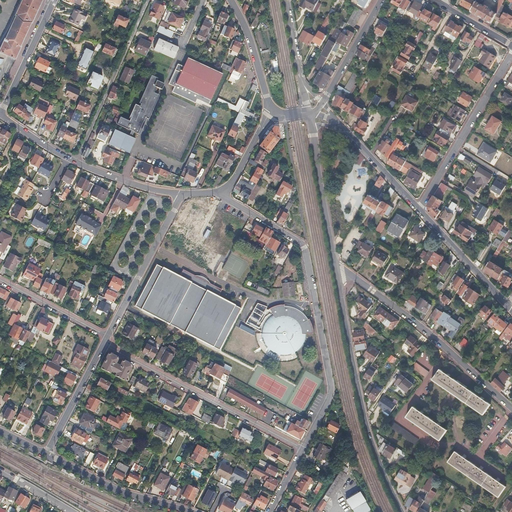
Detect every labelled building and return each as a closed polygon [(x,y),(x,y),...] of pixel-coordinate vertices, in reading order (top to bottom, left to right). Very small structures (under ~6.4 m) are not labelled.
[(0,76),(8,55),(15,59),(19,50),(41,0),(23,0),(0,51),(0,76)] [(319,0),(318,0),(303,0),(300,6),(305,8),(306,7),(313,11),(319,0)] [(359,0),(361,1),(359,5),(366,8),(370,0),(359,0)] [(411,2),(407,0),(403,0),(400,7),(398,10),(404,14),(408,8),(411,2)] [(477,1),(475,0),(463,0),(461,4),(471,10),(477,1)] [(471,10),(470,12),(491,23),(494,18),(501,5),(503,0),(499,0),(494,10),(495,10),(495,12),(488,8),(489,7),(485,5),(485,6),(479,2),(482,0),(476,0),(477,1),(471,10)] [(414,4),(411,2),(408,8),(411,9),(410,11),(413,13),(417,15),(414,19),(418,21),(420,18),(422,15),(419,13),(420,11),(422,8),(420,7),(421,5),(415,2),(414,4)] [(164,7),(155,3),(150,16),(158,19),(164,7)] [(139,13),(122,5),(120,9),(138,17),(139,13)] [(501,5),(494,18),(500,21),(499,22),(508,27),(509,25),(511,26),(511,25),(511,16),(504,12),(503,15),(500,14),(503,7),(501,5)] [(82,12),(70,6),(67,13),(64,19),(73,23),(77,15),(80,17),(82,12)] [(363,11),(356,7),(347,24),(354,27),(363,11)] [(423,12),(422,15),(420,18),(427,22),(432,14),(425,9),(423,12)] [(229,16),(220,12),(217,20),(225,24),(226,23),(229,16)] [(183,18),(173,14),(169,22),(179,27),(181,23),(183,18)] [(332,15),(329,14),(314,41),(322,45),(326,37),(327,35),(323,33),(332,15)] [(439,17),(435,14),(430,24),(436,28),(441,19),(439,17)] [(128,20),(117,16),(113,25),(117,26),(118,24),(125,27),(128,20)] [(65,26),(56,21),(54,25),(53,29),(61,33),(65,26)] [(383,21),(382,21),(376,32),(383,36),(389,25),(383,21)] [(457,25),(451,21),(445,31),(444,30),(442,33),(450,37),(451,34),(457,25)] [(203,22),(200,29),(208,32),(211,26),(203,22)] [(167,28),(159,25),(157,31),(171,38),(174,32),(167,28)] [(234,30),(224,25),(220,34),(230,38),(234,30)] [(463,28),(457,25),(451,34),(458,38),(463,28)] [(83,31),(71,26),(70,30),(79,34),(75,42),(78,43),(83,31)] [(347,47),(355,33),(345,27),(341,35),(339,38),(337,42),(347,47)] [(208,32),(200,29),(200,30),(203,31),(202,34),(199,32),(198,35),(197,37),(208,42),(209,39),(211,33),(208,32)] [(314,36),(305,31),(300,39),(309,44),(314,36)] [(417,45),(423,33),(420,31),(414,43),(417,45)] [(470,34),(466,32),(461,41),(469,46),(473,38),(469,35),(470,34)] [(486,36),(481,33),(475,44),(479,47),(481,43),(486,36)] [(154,37),(150,35),(147,42),(141,39),(135,51),(146,56),(154,37)] [(399,39),(392,35),(389,40),(396,44),(399,39)] [(60,43),(52,39),(49,46),(46,52),(54,56),(60,43)] [(178,48),(158,39),(154,49),(173,58),(176,52),(178,48)] [(337,43),(330,39),(322,53),(329,57),(337,43)] [(242,44),(232,40),(228,48),(232,50),(238,52),(242,44)] [(409,42),(407,46),(408,46),(406,49),(411,52),(412,49),(414,50),(416,46),(409,42)] [(362,45),(359,49),(372,56),(379,44),(376,43),(374,47),(373,46),(371,50),(362,45)] [(115,48),(105,44),(101,51),(112,56),(115,48)] [(94,50),(85,47),(82,54),(81,53),(80,55),(79,57),(81,57),(77,64),(86,68),(94,50)] [(481,52),(484,54),(479,62),(489,67),(496,56),(483,48),(481,52)] [(359,49),(356,54),(365,59),(366,57),(370,60),(372,56),(359,49)] [(405,52),(404,51),(402,54),(409,59),(411,55),(409,54),(411,52),(406,49),(405,52)] [(452,53),(445,49),(442,54),(449,58),(451,55),(452,53)] [(438,59),(431,55),(425,65),(432,70),(438,59)] [(400,57),(398,61),(400,61),(398,64),(402,66),(404,64),(405,65),(407,61),(400,57)] [(455,57),(452,63),(453,64),(450,67),(456,71),(462,61),(455,57)] [(49,62),(40,58),(38,62),(35,67),(45,71),(48,73),(51,67),(47,66),(49,62)] [(246,62),(236,58),(229,71),(232,72),(231,73),(235,75),(238,76),(240,73),(241,73),(246,62)] [(174,86),(172,93),(195,102),(197,99),(210,104),(222,73),(186,59),(183,67),(177,64),(169,84),(174,86)] [(325,62),(321,59),(317,66),(321,68),(323,65),(325,62)] [(110,68),(97,61),(94,66),(105,71),(107,71),(109,70),(110,68)] [(395,66),(393,69),(400,74),(402,70),(401,69),(402,66),(398,64),(397,67),(395,66)] [(321,68),(320,71),(321,72),(329,76),(330,72),(325,69),(326,67),(323,65),(321,68)] [(133,71),(125,67),(120,79),(128,83),(133,71)] [(487,74),(475,67),(469,77),(479,82),(483,77),(484,78),(487,74)] [(329,76),(321,72),(315,83),(324,89),(331,77),(332,78),(335,72),(331,71),(330,72),(329,76)] [(102,77),(92,72),(86,84),(97,89),(102,77)] [(235,75),(231,73),(228,79),(233,82),(235,79),(236,79),(238,78),(241,73),(240,73),(238,76),(235,75)] [(360,76),(354,73),(345,89),(350,92),(360,76)] [(158,78),(152,75),(139,103),(141,104),(140,106),(135,104),(129,118),(130,119),(129,121),(120,117),(117,124),(131,131),(129,136),(115,130),(108,144),(129,153),(136,139),(132,137),(134,132),(140,135),(147,119),(148,119),(159,95),(154,93),(156,87),(162,89),(164,84),(157,80),(158,78)] [(44,83),(33,78),(31,82),(29,86),(40,91),(44,83)] [(345,89),(339,85),(336,89),(341,92),(342,91),(349,95),(350,92),(345,89)] [(80,91),(69,86),(65,95),(69,97),(69,98),(76,101),(80,91)] [(117,88),(112,86),(108,97),(115,100),(118,95),(114,93),(117,88)] [(472,98),(464,92),(458,102),(467,107),(472,98)] [(511,100),(511,96),(506,93),(501,101),(509,106),(511,100)] [(346,100),(339,95),(334,103),(341,107),(346,100)] [(375,95),(373,99),(371,101),(376,104),(380,97),(375,95)] [(418,102),(406,95),(401,104),(405,107),(404,107),(408,109),(409,109),(412,111),(418,102)] [(245,100),(240,97),(235,106),(234,109),(239,112),(245,100)] [(234,109),(235,106),(218,98),(217,101),(234,109)] [(346,98),(346,100),(341,107),(345,110),(348,111),(348,112),(353,103),(346,98)] [(249,102),(245,100),(239,112),(245,115),(253,118),(255,114),(245,110),(249,102)] [(83,103),(79,101),(76,108),(86,113),(89,106),(89,105),(83,102),(83,103)] [(23,107),(18,104),(16,107),(15,107),(13,109),(13,110),(14,111),(27,121),(33,108),(25,103),(23,107)] [(45,114),(48,109),(38,104),(33,115),(39,118),(40,116),(43,118),(45,114)] [(366,110),(355,104),(351,112),(361,118),(366,110)] [(451,108),(448,114),(452,116),(460,121),(466,111),(455,104),(453,109),(451,108)] [(122,110),(113,107),(111,111),(117,114),(115,119),(118,120),(122,110)] [(81,116),(74,112),(71,119),(79,123),(81,119),(81,116)] [(245,115),(239,112),(228,133),(234,136),(239,128),(238,127),(245,115)] [(501,122),(493,117),(486,129),(494,134),(501,122)] [(55,122),(46,118),(44,123),(48,125),(46,128),(51,131),(55,122)] [(79,123),(71,119),(70,121),(68,125),(77,128),(79,123)] [(368,124),(361,119),(355,129),(364,134),(367,128),(366,128),(368,124)] [(457,127),(444,119),(440,127),(451,133),(453,131),(454,131),(457,127)] [(66,131),(68,125),(70,121),(68,120),(65,125),(64,124),(62,127),(61,126),(56,137),(60,139),(61,139),(62,137),(66,131)] [(225,131),(212,125),(207,135),(211,137),(211,138),(215,140),(216,139),(220,141),(225,131)] [(278,127),(274,126),(264,140),(260,146),(265,149),(269,152),(280,137),(278,127)] [(111,132),(101,127),(96,138),(105,142),(108,135),(109,136),(111,132)] [(10,134),(1,128),(0,129),(0,140),(5,143),(10,134)] [(450,137),(439,130),(433,140),(442,146),(446,140),(448,141),(450,137)] [(75,135),(66,131),(62,137),(72,142),(75,135)] [(94,134),(92,133),(82,155),(87,158),(91,150),(87,148),(94,134)] [(386,143),(383,141),(378,149),(385,155),(386,154),(391,147),(388,145),(391,141),(388,139),(386,143)] [(23,143),(16,140),(11,150),(17,154),(23,143)] [(265,149),(260,146),(258,144),(256,148),(260,150),(254,161),(259,164),(266,153),(264,152),(265,149)] [(496,152),(483,144),(477,155),(490,162),(496,152)] [(30,149),(23,146),(17,157),(23,160),(25,157),(26,158),(30,149)] [(123,154),(106,147),(103,153),(102,156),(106,157),(104,161),(114,165),(117,158),(120,159),(123,154)] [(395,149),(391,147),(386,154),(390,156),(395,149)] [(439,152),(430,147),(425,156),(434,161),(439,152)] [(224,167),(232,152),(230,151),(227,155),(222,153),(216,163),(224,167)] [(234,153),(232,152),(224,167),(223,167),(228,170),(235,157),(233,156),(234,153)] [(195,154),(191,153),(187,161),(194,165),(196,160),(193,159),(195,154)] [(42,159),(34,154),(29,163),(38,168),(42,159)] [(393,154),(388,163),(401,171),(406,162),(393,154)] [(270,158),(268,156),(262,165),(265,167),(270,158)] [(472,160),(466,156),(463,160),(470,164),(472,160)] [(254,161),(250,159),(248,162),(258,167),(251,180),(255,182),(252,187),(248,185),(249,184),(242,180),(244,176),(241,175),(238,182),(252,190),(256,183),(265,167),(262,165),(259,164),(254,161)] [(46,163),(42,161),(37,172),(48,177),(53,167),(48,164),(48,165),(45,164),(46,163)] [(409,168),(412,170),(405,183),(414,188),(422,175),(420,174),(422,171),(406,161),(406,162),(401,171),(405,174),(409,168)] [(148,175),(151,165),(148,164),(145,162),(144,162),(141,170),(140,169),(138,174),(146,177),(148,175)] [(279,168),(273,164),(268,175),(279,181),(283,175),(277,171),(279,168)] [(154,166),(151,165),(148,175),(152,177),(154,173),(166,178),(168,172),(166,171),(163,170),(160,169),(157,168),(154,166)] [(197,174),(184,168),(182,172),(181,176),(193,182),(197,174)] [(70,172),(67,170),(62,179),(69,183),(74,176),(70,173),(70,172)] [(491,177),(479,170),(475,177),(475,178),(475,179),(484,184),(485,185),(486,184),(487,185),(491,177)] [(222,178),(218,176),(213,187),(215,187),(218,186),(222,178)] [(379,178),(377,181),(375,185),(380,188),(384,180),(380,176),(379,178)] [(93,184),(81,177),(76,186),(84,190),(88,192),(93,184)] [(473,182),(471,181),(466,190),(467,190),(466,192),(474,197),(480,187),(482,188),(484,184),(475,179),(473,182)] [(34,185),(26,180),(23,184),(24,185),(18,196),(27,201),(33,190),(32,189),(34,185)] [(292,187),(283,181),(277,192),(279,194),(282,189),(289,193),(292,187)] [(505,187),(495,181),(491,188),(500,194),(505,187)] [(248,198),(248,197),(252,190),(238,182),(233,191),(236,193),(239,195),(240,193),(248,198)] [(260,186),(256,183),(252,190),(248,197),(253,200),(260,186)] [(448,187),(442,183),(434,194),(441,198),(448,187)] [(105,190),(93,184),(88,192),(88,193),(103,201),(105,197),(103,196),(105,190)] [(130,190),(123,186),(119,193),(126,197),(130,190)] [(394,191),(391,187),(386,195),(391,197),(394,191)] [(130,201),(119,194),(113,203),(119,206),(125,210),(126,208),(130,201)] [(382,202),(369,194),(364,204),(373,210),(365,224),(369,225),(377,212),(382,202)] [(132,196),(130,201),(126,208),(133,211),(139,200),(132,196)] [(443,201),(434,196),(427,207),(427,210),(436,219),(441,211),(438,209),(443,201)] [(292,203),(289,201),(276,222),(282,226),(290,211),(288,210),(290,207),(292,203)] [(393,208),(382,202),(377,212),(384,216),(384,215),(388,217),(393,208)] [(449,208),(447,207),(440,217),(448,222),(456,210),(454,209),(457,205),(452,202),(449,208)] [(115,215),(119,206),(113,203),(109,212),(115,215)] [(216,255),(195,245),(199,236),(197,235),(208,210),(193,203),(180,231),(170,226),(163,242),(201,259),(198,266),(209,271),(216,255)] [(26,209),(16,205),(10,217),(21,223),(23,217),(22,217),(26,209)] [(476,208),(473,212),(474,213),(471,217),(480,222),(487,211),(478,205),(477,208),(476,208)] [(46,218),(37,213),(31,225),(38,229),(39,228),(44,231),(49,221),(45,219),(46,218)] [(86,216),(82,213),(76,224),(77,224),(76,225),(77,227),(81,229),(83,228),(84,228),(97,235),(102,225),(95,221),(91,218),(86,215),(86,216)] [(397,214),(387,230),(399,237),(409,221),(397,214)] [(504,226),(494,220),(489,230),(498,236),(504,226)] [(386,224),(381,221),(376,230),(381,233),(386,224)] [(461,224),(459,223),(453,233),(460,237),(468,226),(462,222),(461,224)] [(264,230),(255,225),(250,233),(255,236),(256,235),(260,237),(259,240),(266,244),(273,232),(265,228),(264,230)] [(468,226),(460,237),(467,242),(471,237),(472,238),(473,237),(474,236),(474,234),(476,231),(468,226)] [(425,234),(415,228),(410,237),(420,243),(425,234)] [(207,229),(203,237),(207,239),(211,231),(207,229)] [(511,233),(511,231),(509,230),(503,240),(506,242),(511,233)] [(12,237),(2,231),(0,234),(0,249),(3,251),(0,257),(4,259),(11,246),(8,244),(12,237)] [(279,243),(271,238),(264,250),(273,254),(279,243)] [(501,242),(496,239),(492,245),(498,248),(501,242)] [(509,244),(506,242),(503,240),(501,242),(498,248),(494,254),(493,255),(496,257),(504,245),(508,247),(509,244)] [(361,242),(358,248),(359,249),(358,251),(361,253),(360,254),(363,256),(364,255),(367,257),(372,248),(361,242)] [(285,248),(281,246),(277,255),(284,258),(288,250),(285,249),(285,248)] [(435,252),(427,248),(421,256),(425,258),(424,260),(428,263),(435,252)] [(69,253),(62,249),(58,255),(61,257),(62,256),(67,258),(69,253)] [(385,256),(375,250),(370,259),(380,264),(385,256)] [(438,255),(435,252),(428,263),(432,265),(433,267),(434,268),(436,267),(440,261),(443,263),(444,261),(446,259),(444,258),(443,256),(440,254),(438,255)] [(21,259),(10,254),(3,267),(12,271),(16,263),(18,264),(21,259)] [(444,261),(443,263),(439,270),(445,274),(450,265),(444,261)] [(490,261),(486,267),(484,270),(499,279),(503,272),(504,270),(490,261)] [(32,266),(28,264),(22,276),(34,282),(39,273),(42,266),(37,264),(36,266),(33,265),(32,266)] [(391,265),(389,264),(383,274),(385,276),(391,265)] [(180,277),(157,265),(135,307),(218,350),(239,310),(218,299),(222,291),(183,271),(180,277)] [(391,265),(385,276),(397,283),(403,272),(391,265)] [(504,270),(503,272),(507,274),(507,275),(511,278),(511,277),(509,275),(511,273),(505,269),(504,270)] [(507,274),(503,272),(499,279),(501,281),(500,282),(508,287),(511,282),(510,281),(511,279),(511,278),(507,275),(507,274)] [(42,275),(39,273),(34,282),(32,285),(37,288),(39,284),(41,285),(43,281),(40,279),(42,275)] [(59,274),(56,273),(51,284),(48,283),(50,279),(47,277),(44,282),(40,290),(49,294),(50,292),(55,283),(59,274)] [(117,277),(114,275),(109,286),(118,290),(122,281),(116,278),(117,277)] [(455,275),(451,281),(454,283),(453,285),(459,289),(464,281),(455,275)] [(75,280),(74,282),(72,286),(68,295),(77,299),(79,294),(81,295),(85,286),(75,280)] [(292,282),(282,284),(284,297),(294,296),(292,282)] [(66,288),(55,283),(50,292),(61,298),(66,288)] [(469,285),(466,283),(459,294),(461,295),(460,297),(463,299),(463,298),(469,289),(467,288),(469,285)] [(258,286),(256,291),(268,295),(270,291),(258,286)] [(117,291),(108,287),(103,297),(107,299),(113,302),(116,294),(116,293),(117,291)] [(470,288),(469,289),(463,298),(473,305),(479,295),(470,288)] [(10,292),(7,290),(6,293),(3,291),(0,296),(0,297),(6,301),(8,297),(10,292)] [(442,293),(441,292),(437,298),(448,306),(452,300),(442,293)] [(107,299),(98,295),(96,299),(101,301),(97,309),(107,314),(111,305),(105,303),(106,301),(107,299)] [(359,305),(358,307),(359,308),(359,309),(361,311),(359,315),(364,319),(367,314),(365,313),(372,305),(359,296),(356,300),(359,303),(359,305)] [(420,300),(412,296),(408,302),(415,307),(416,306),(420,300)] [(20,304),(8,297),(6,301),(3,305),(16,312),(20,304)] [(421,298),(420,300),(416,306),(426,313),(431,305),(427,303),(428,302),(421,298)] [(463,299),(461,301),(471,307),(473,305),(463,298),(463,299)] [(249,316),(258,321),(267,307),(257,303),(249,316)] [(313,334),(312,330),(311,324),(309,319),(307,319),(305,320),(305,319),(304,318),(303,317),(302,316),(302,315),(301,315),(300,314),(299,313),(298,312),(297,312),(296,311),(295,311),(294,310),(293,310),(292,310),(291,309),(290,309),(289,309),(288,308),(287,308),(286,308),(285,308),(284,308),(284,306),(284,304),(279,305),(274,306),(269,308),(272,314),(269,317),(266,320),(264,323),(263,326),(262,331),(262,333),(263,340),(265,346),(270,350),(274,353),(281,355),(287,355),(294,353),(295,352),(299,350),(303,345),(305,339),(306,334),(313,334)] [(297,310),(292,307),(284,306),(284,308),(285,308),(286,308),(287,308),(288,308),(289,309),(290,309),(291,309),(292,310),(293,310),(294,310),(295,311),(296,311),(297,312),(298,312),(299,313),(300,314),(301,315),(302,315),(302,316),(303,317),(304,318),(305,319),(305,320),(307,319),(303,314),(297,310)] [(487,308),(485,306),(478,316),(484,321),(492,311),(488,308),(487,308)] [(389,314),(381,307),(375,316),(384,322),(389,314)] [(443,313),(437,309),(431,317),(438,322),(438,321),(443,313)] [(444,312),(443,313),(438,321),(444,325),(450,317),(451,316),(444,312)] [(499,315),(496,312),(488,321),(494,326),(500,318),(498,317),(499,315)] [(399,321),(389,314),(384,322),(393,329),(399,321)] [(461,325),(450,317),(444,325),(456,333),(461,325)] [(53,324),(41,318),(41,319),(39,318),(38,321),(36,320),(27,338),(32,340),(35,333),(34,333),(36,328),(48,334),(53,324)] [(507,325),(500,318),(494,326),(501,332),(507,325)] [(366,321),(363,326),(367,329),(366,330),(370,333),(371,332),(373,334),(376,330),(369,324),(366,321)] [(137,328),(128,323),(122,335),(131,339),(137,328)] [(511,324),(511,323),(497,340),(499,342),(503,337),(510,343),(511,340),(511,324)] [(24,330),(14,325),(9,334),(12,336),(10,339),(14,341),(13,342),(16,344),(19,340),(24,330)] [(29,332),(24,330),(19,340),(24,342),(29,332)] [(362,331),(353,332),(355,342),(365,340),(363,333),(362,333),(362,331)] [(411,335),(405,343),(410,347),(407,351),(413,356),(422,346),(416,341),(417,340),(411,335)] [(470,343),(464,338),(459,344),(465,349),(470,343)] [(365,341),(356,343),(356,347),(359,347),(360,350),(367,349),(365,341)] [(88,350),(78,345),(72,355),(74,356),(71,363),(79,367),(80,366),(81,366),(85,357),(88,350)] [(157,351),(146,345),(141,354),(143,355),(149,358),(152,360),(157,351)] [(176,350),(168,346),(166,349),(160,362),(168,366),(176,350)] [(162,347),(155,359),(160,362),(166,349),(162,347)] [(379,354),(369,347),(363,356),(374,362),(379,354)] [(58,355),(55,353),(51,362),(58,365),(62,357),(58,355)] [(484,356),(481,353),(476,359),(479,362),(484,356)] [(107,355),(100,368),(110,373),(111,370),(116,373),(115,375),(125,381),(125,379),(131,368),(130,364),(124,360),(120,363),(119,367),(115,366),(117,362),(116,357),(110,354),(107,355)] [(13,363),(1,356),(0,359),(0,360),(11,367),(13,363)] [(58,365),(51,362),(46,359),(41,369),(53,375),(53,374),(57,376),(60,370),(61,367),(58,365)] [(198,365),(189,360),(183,373),(191,378),(198,365)] [(228,376),(230,372),(211,362),(208,366),(206,365),(203,371),(220,381),(223,374),(228,376)] [(416,363),(413,368),(426,378),(430,372),(416,363)] [(376,370),(371,366),(364,377),(369,381),(376,370)] [(76,374),(61,367),(60,370),(67,373),(63,381),(65,382),(70,385),(76,374)] [(440,369),(433,380),(483,415),(491,405),(440,369)] [(495,379),(491,384),(500,392),(504,387),(500,384),(507,376),(503,372),(496,380),(495,379)] [(223,374),(220,381),(225,384),(228,376),(223,374)] [(413,385),(400,376),(394,385),(407,393),(413,385)] [(150,383),(138,377),(133,386),(145,392),(150,383)] [(110,385),(100,380),(97,386),(106,391),(110,385)] [(387,384),(382,381),(378,387),(383,390),(387,384)] [(67,391),(55,385),(52,384),(52,386),(59,389),(58,390),(55,388),(51,395),(55,397),(53,400),(60,403),(62,401),(67,391)] [(370,386),(365,393),(370,396),(369,398),(375,402),(380,394),(370,386)] [(266,409),(229,388),(226,395),(233,399),(243,404),(254,410),(263,415),(266,409)] [(173,397),(163,392),(160,398),(158,402),(164,405),(172,409),(179,398),(173,395),(173,397)] [(100,401),(91,396),(89,399),(90,399),(86,407),(94,412),(100,401)] [(396,405),(384,397),(378,405),(383,409),(390,414),(396,405)] [(198,403),(189,399),(187,404),(183,411),(192,415),(198,403)] [(56,412),(47,407),(43,416),(40,422),(49,427),(56,412)] [(414,407),(406,417),(441,441),(448,430),(414,407)] [(32,414),(21,408),(16,419),(26,425),(32,414)] [(6,410),(3,409),(0,413),(0,415),(10,421),(15,412),(7,409),(6,410)] [(94,419),(85,414),(80,423),(81,423),(93,430),(97,424),(92,421),(94,419)] [(211,418),(204,414),(201,420),(208,423),(211,418)] [(224,418),(216,414),(211,422),(222,428),(224,425),(222,424),(223,423),(222,422),(224,418)] [(123,422),(110,416),(107,422),(120,429),(123,422)] [(305,431),(309,423),(303,419),(300,424),(297,422),(295,425),(305,431)] [(341,426),(331,421),(327,429),(336,434),(341,426)] [(393,421),(389,427),(415,445),(419,440),(393,421)] [(91,433),(93,430),(81,423),(79,427),(91,433)] [(172,431),(159,424),(154,435),(166,441),(172,431)] [(44,429),(36,425),(32,432),(41,436),(44,429)] [(305,431),(295,425),(291,431),(301,437),(305,431)] [(252,433),(242,427),(237,437),(250,444),(253,437),(251,436),(252,433)] [(86,433),(76,428),(72,437),(77,440),(76,441),(81,443),(86,433)] [(131,439),(119,432),(113,445),(124,451),(131,439)] [(380,445),(378,448),(379,451),(391,459),(396,450),(390,446),(391,444),(389,442),(387,445),(384,443),(382,446),(380,445)] [(85,449),(74,443),(70,451),(81,457),(85,449)] [(499,445),(496,448),(505,456),(511,449),(504,443),(501,447),(499,445)] [(328,448),(320,444),(313,457),(321,461),(322,458),(323,459),(324,456),(325,457),(325,453),(327,453),(329,450),(327,449),(328,448)] [(206,450),(197,445),(193,452),(202,457),(206,450)] [(275,448),(268,445),(263,454),(276,461),(278,458),(281,451),(275,448)] [(399,449),(397,452),(404,457),(405,455),(409,458),(410,457),(399,449)] [(455,451),(448,462),(498,498),(506,487),(455,451)] [(94,454),(90,452),(85,462),(89,464),(94,454)] [(202,457),(193,452),(190,458),(199,463),(202,457)] [(108,459),(98,454),(93,465),(103,470),(108,459)] [(259,462),(268,467),(265,472),(269,474),(276,478),(278,474),(276,473),(278,469),(260,460),(259,462)] [(334,463),(327,460),(323,467),(330,470),(334,463)] [(128,467),(118,462),(115,467),(116,467),(112,475),(122,480),(124,475),(128,467)] [(234,469),(221,462),(215,473),(221,477),(222,476),(224,478),(228,481),(228,480),(234,469)] [(134,464),(132,466),(128,474),(132,476),(138,466),(134,464)] [(254,466),(252,471),(262,476),(261,478),(265,480),(269,474),(265,472),(254,466)] [(235,468),(234,469),(228,480),(232,482),(233,480),(235,481),(242,484),(247,474),(235,468)] [(411,476),(401,470),(395,479),(405,485),(406,485),(408,480),(410,477),(411,476)] [(347,475),(340,471),(315,511),(322,511),(326,506),(331,498),(333,499),(347,475)] [(170,478),(161,473),(154,485),(164,490),(170,478)] [(126,481),(125,482),(131,485),(132,484),(136,486),(139,480),(132,476),(128,474),(125,480),(126,481)] [(439,477),(435,474),(425,491),(429,493),(431,490),(439,477)] [(301,479),(299,483),(298,483),(295,490),(305,495),(310,484),(312,485),(315,480),(305,475),(302,480),(301,479)] [(267,481),(265,480),(263,485),(272,490),(277,481),(270,477),(267,481)] [(415,479),(410,477),(408,480),(406,485),(410,487),(415,479)] [(322,484),(319,483),(314,493),(317,495),(322,484)] [(179,489),(170,484),(166,492),(175,496),(179,489)] [(179,495),(182,497),(188,486),(185,485),(182,490),(179,495)] [(188,486),(182,497),(192,502),(198,491),(188,486)] [(8,487),(6,491),(3,496),(12,500),(17,491),(8,487)] [(217,493),(209,489),(202,503),(210,507),(217,493)] [(435,493),(431,490),(429,493),(427,497),(431,499),(435,493)] [(352,509),(353,511),(367,511),(371,510),(360,491),(346,500),(351,508),(351,510),(352,509)] [(251,497),(242,492),(238,501),(245,505),(250,507),(253,501),(249,499),(251,497)] [(29,499),(20,494),(15,503),(23,508),(29,499)] [(257,500),(256,499),(253,504),(262,508),(267,499),(260,495),(257,500)] [(303,500),(294,495),(289,504),(305,511),(307,511),(309,508),(301,504),(303,500)] [(417,502),(409,496),(403,506),(406,511),(408,511),(410,509),(413,511),(417,511),(420,508),(424,502),(426,498),(423,495),(421,499),(420,498),(417,502)] [(231,511),(235,506),(224,500),(218,511),(220,511),(231,511)] [(508,500),(503,508),(506,510),(508,511),(511,511),(511,502),(508,500)] [(245,505),(238,501),(233,510),(237,511),(239,511),(242,507),(244,508),(245,505)]
